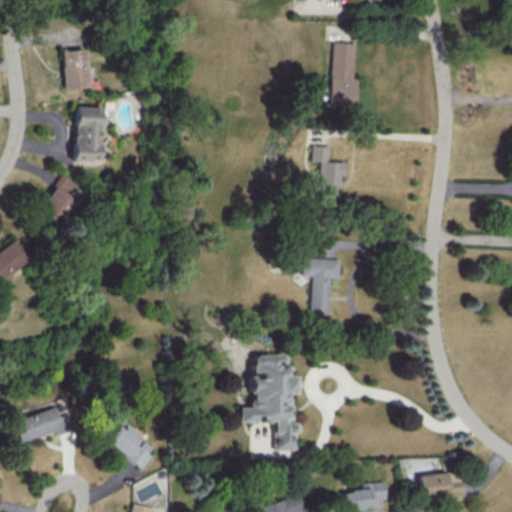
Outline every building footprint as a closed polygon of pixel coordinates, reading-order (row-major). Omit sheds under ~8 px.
[(351,106),(352,78),(349,78),(351,42),(328,41),(325,105),(351,106)] [(60,89),(84,86),(79,48),(56,50),(60,89)] [(93,107),(68,106),(66,159),(99,160),(99,152),(101,152),(103,113),(93,112),(93,107)] [(336,199),(337,174),(340,174),(341,162),(324,161),(325,146),(307,145),(307,160),(316,161),(314,198),(336,199)] [(54,225),(77,188),(55,174),(32,212),(54,225)] [(0,274),(22,262),(10,241),(0,246),(0,274)] [(336,258),(299,257),(298,275),(307,275),(306,316),(325,316),(326,277),(335,277),(336,258)] [(269,421),(270,449),(292,449),(291,415),(286,416),(285,393),(290,392),(290,375),(285,375),(285,365),(282,365),(282,353),(247,353),(248,406),(234,406),(235,421),(269,421)] [(16,442),(50,430),(52,434),(69,428),(60,401),(8,418),(16,442)] [(151,447),(109,413),(94,431),(136,466),(151,447)] [(416,497),(458,495),(457,471),(414,473),(416,497)] [(339,509),(368,508),(367,499),(382,498),(381,480),(357,481),(358,489),(338,490),(339,509)] [(246,511),(296,511),(301,510),(294,492),(246,510),(246,511)] [(147,511),(149,506),(126,502),(124,511),(147,511)]
